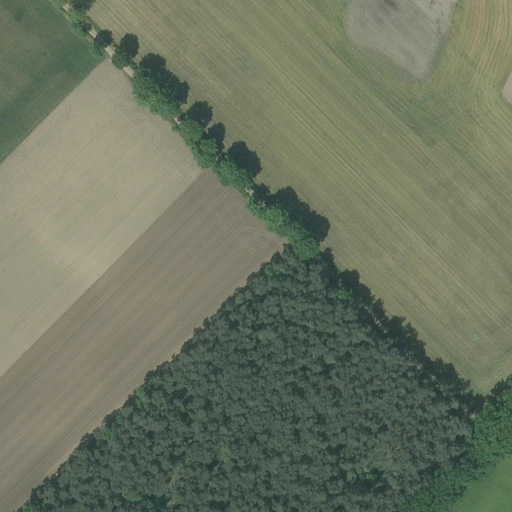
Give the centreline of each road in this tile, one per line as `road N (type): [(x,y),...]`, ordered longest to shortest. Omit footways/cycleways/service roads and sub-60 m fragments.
road 1 (track): [(489,435),(59,0)]
road 2 (track): [(511,413),(413,511)]
